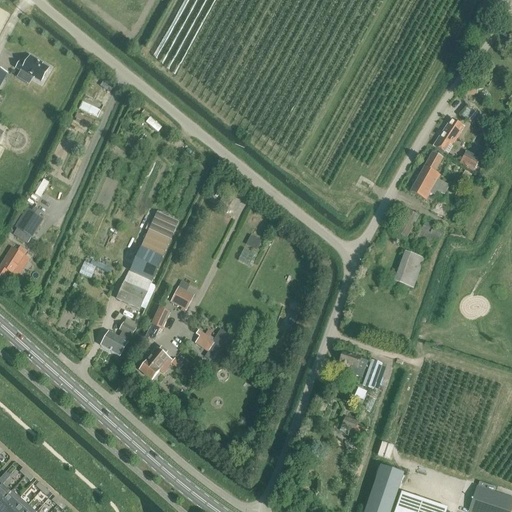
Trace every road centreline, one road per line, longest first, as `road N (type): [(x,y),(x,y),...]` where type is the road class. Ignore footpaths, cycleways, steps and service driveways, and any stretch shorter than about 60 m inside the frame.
road 1 (unclassified): [(355,257),(35,0)]
road 2 (unclassified): [(355,257),(427,129),(511,8)]
road 3 (primary): [(217,511),(0,328)]
road 4 (unclassified): [(264,511),(355,257)]
road 5 (unclassified): [(264,511),(232,501),(175,458),(60,356)]
road 6 (unknown): [(130,76),(34,259)]
